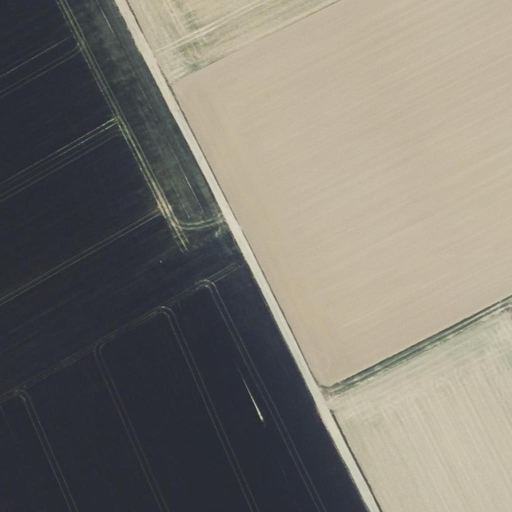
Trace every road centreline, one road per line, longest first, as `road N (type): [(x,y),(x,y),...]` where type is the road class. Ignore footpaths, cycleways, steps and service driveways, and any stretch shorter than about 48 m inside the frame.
road 1 (track): [(373,511),(120,0)]
road 2 (track): [(319,401),(511,302)]
